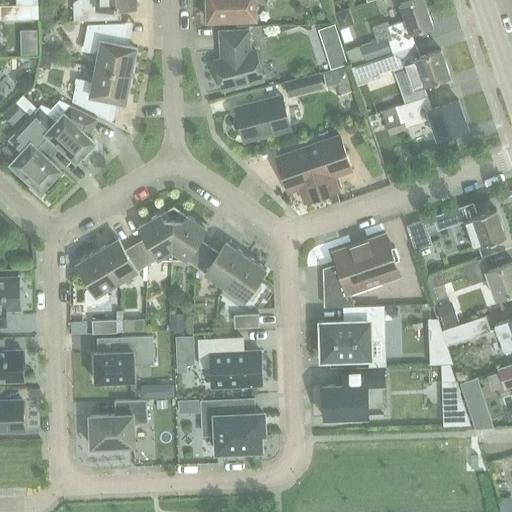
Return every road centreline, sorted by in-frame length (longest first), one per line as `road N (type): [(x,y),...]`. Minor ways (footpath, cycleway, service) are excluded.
road 1 (residential): [(65,480),(267,481),(287,472),(294,459),(292,240)]
road 2 (residential): [(292,240),(511,159)]
road 3 (residential): [(59,468),(52,236)]
road 4 (residential): [(174,159),(168,0)]
road 5 (residential): [(52,236),(174,159)]
road 6 (residential): [(292,240),(174,159)]
